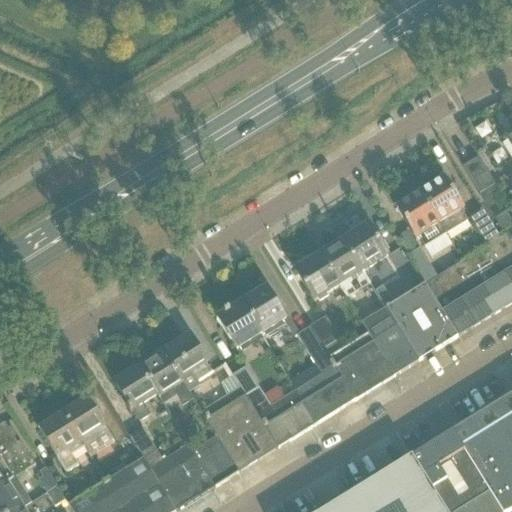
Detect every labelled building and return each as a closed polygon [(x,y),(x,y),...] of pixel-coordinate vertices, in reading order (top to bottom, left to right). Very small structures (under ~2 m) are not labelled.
[(466,122),(459,127),(463,134),(471,130),(466,122)] [(462,169),(479,196),(495,186),(478,159),(462,169)] [(443,181),(420,196),(445,237),(467,223),(460,213),(462,211),(462,212),(463,212),(443,180),(442,180),(443,181)] [(445,237),(420,196),(397,211),(396,209),(395,210),(415,241),(416,241),(415,240),(417,239),(424,250),(445,237)] [(485,202),(483,203),(494,220),(495,219),(500,216),(490,199),(485,202)] [(483,211),(470,218),(487,245),(488,246),(488,247),(504,237),(502,234),(498,237),(483,211)] [(495,219),(494,220),(502,234),(504,237),(505,237),(509,243),(511,241),(511,224),(505,213),(501,215),(500,216),(495,219)] [(368,227),(343,242),(363,273),(387,258),(368,227)] [(437,278),(424,286),(457,339),(463,335),(511,304),(511,241),(509,243),(505,237),(504,237),(488,247),(437,278)] [(343,242),(319,257),(338,288),(363,273),(343,242)] [(419,249),(406,256),(424,286),(436,278),(419,249)] [(338,288),(319,257),(294,273),(314,303),(338,288)] [(374,291),(386,310),(419,363),(457,339),(424,286),(393,305),(382,287),(374,291)] [(262,292),(241,305),(261,337),(285,322),(266,291),(263,293),(262,292)] [(261,337),(241,305),(217,320),(227,337),(237,352),(261,337)] [(362,324),(369,337),(394,378),(419,363),(386,310),(362,324)] [(335,344),(338,342),(325,319),(309,329),(355,402),(394,378),(369,337),(341,355),(335,344)] [(321,377),(296,393),(316,426),(355,402),(309,329),(296,337),(321,377)] [(190,338),(164,354),(185,388),(187,391),(213,374),(190,338)] [(164,354),(140,369),(159,399),(172,391),(175,394),(185,388),(164,354)] [(157,396),(140,369),(115,385),(129,408),(127,409),(129,412),(131,411),(139,424),(151,417),(143,405),(157,396)] [(229,396),(244,385),(236,375),(222,385),(229,396)] [(276,389),(263,397),(269,409),(283,400),(276,389)] [(258,390),(245,398),(256,417),(269,409),(263,397),(258,390)] [(217,405),(202,414),(220,444),(239,475),(277,451),(245,398),(240,391),(217,405)] [(269,409),(256,417),(277,451),(316,426),(296,393),(283,400),(269,409)] [(511,511),(511,397),(452,434),(488,494),(499,511),(511,511)] [(66,415),(64,417),(82,446),(106,431),(88,402),(81,406),(80,404),(65,413),(66,415)] [(82,446),(64,417),(61,418),(60,416),(45,426),(46,428),(40,432),(66,475),(79,467),(70,453),(82,446)] [(0,490),(7,486),(6,485),(15,479),(35,467),(21,443),(17,445),(4,425),(0,427),(0,490)] [(143,461),(149,470),(160,463),(141,432),(130,439),(143,461)] [(411,459),(444,511),(458,511),(488,494),(452,434),(411,459)] [(220,444),(196,458),(215,489),(239,475),(220,444)] [(188,446),(160,463),(149,470),(174,511),(178,511),(215,489),(196,458),(195,459),(188,446)] [(327,511),(444,511),(411,459),(366,488),(327,511)] [(143,461),(105,484),(112,495),(122,511),(174,511),(149,470),(143,461)] [(45,470),(39,474),(43,479),(49,476),(45,470)] [(40,484),(47,496),(57,490),(50,478),(40,484)] [(7,486),(0,490),(0,511),(21,511),(22,511),(31,506),(16,481),(15,479),(6,485),(7,486)] [(105,484),(92,492),(99,503),(112,495),(105,484)] [(57,490),(47,496),(57,511),(67,505),(57,490)] [(92,492),(69,506),(69,507),(71,511),(122,511),(112,495),(99,503),(92,492)] [(499,511),(488,494),(458,511),(499,511)]
